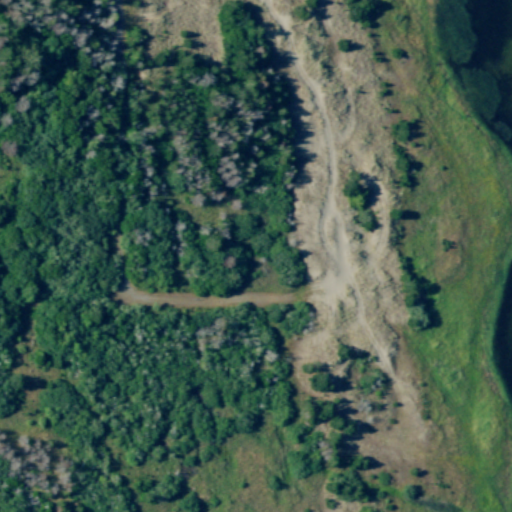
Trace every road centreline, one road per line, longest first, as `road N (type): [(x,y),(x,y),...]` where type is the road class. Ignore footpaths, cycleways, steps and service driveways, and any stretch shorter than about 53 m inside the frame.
road 1 (residential): [(126,289),(119,254),(126,74),(117,0)]
road 2 (residential): [(126,289),(140,297),(293,294)]
